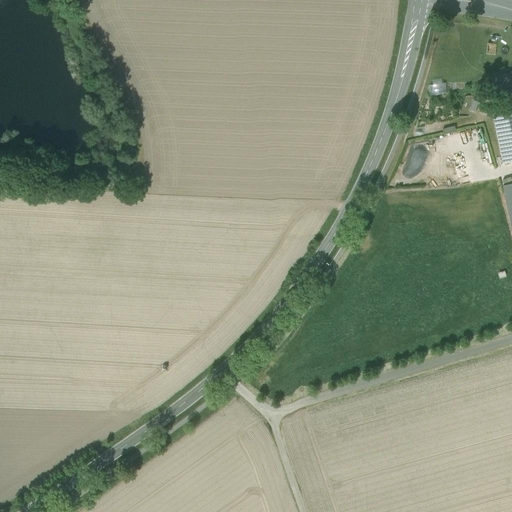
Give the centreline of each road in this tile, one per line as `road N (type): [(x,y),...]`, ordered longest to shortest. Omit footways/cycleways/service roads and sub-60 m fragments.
road 1 (secondary): [(418,0),(396,99),(354,198),(297,290),(223,368)]
road 2 (residential): [(223,368),(258,402),(282,408),(511,339)]
road 3 (secondary): [(223,368),(26,511)]
